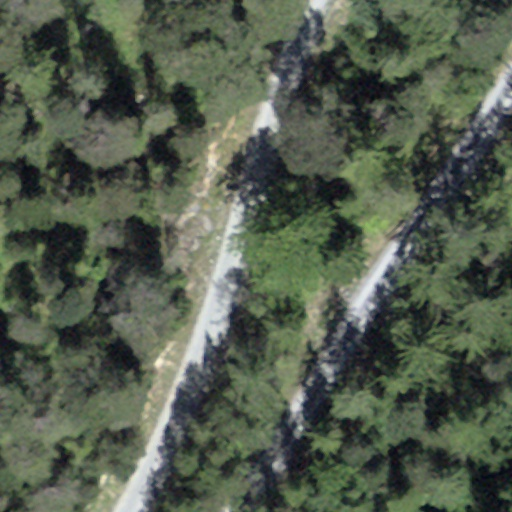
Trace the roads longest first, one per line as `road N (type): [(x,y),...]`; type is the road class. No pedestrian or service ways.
road 1 (track): [(297,0),(182,368),(115,511)]
road 2 (track): [(229,511),(511,62)]
